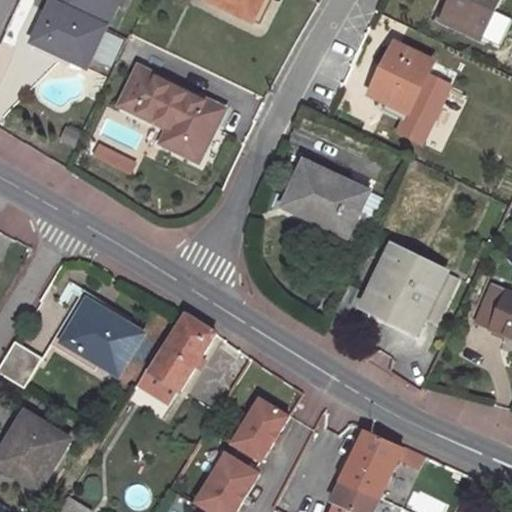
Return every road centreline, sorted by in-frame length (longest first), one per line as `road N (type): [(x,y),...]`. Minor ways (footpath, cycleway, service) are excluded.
road 1 (tertiary): [(511,465),(363,401),(186,294)]
road 2 (residential): [(337,0),(186,294)]
road 3 (tertiary): [(186,294),(64,220)]
road 4 (residential): [(0,327),(64,220)]
